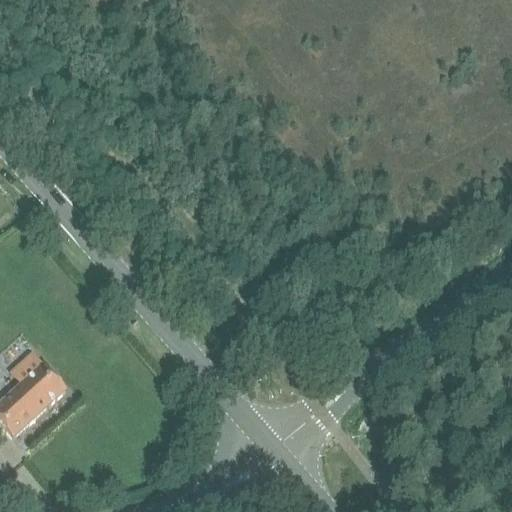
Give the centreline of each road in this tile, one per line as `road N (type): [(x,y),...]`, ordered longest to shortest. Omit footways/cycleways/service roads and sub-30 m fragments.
road 1 (tertiary): [(274,451),(0,141)]
road 2 (tertiary): [(274,451),(319,410),(511,277)]
